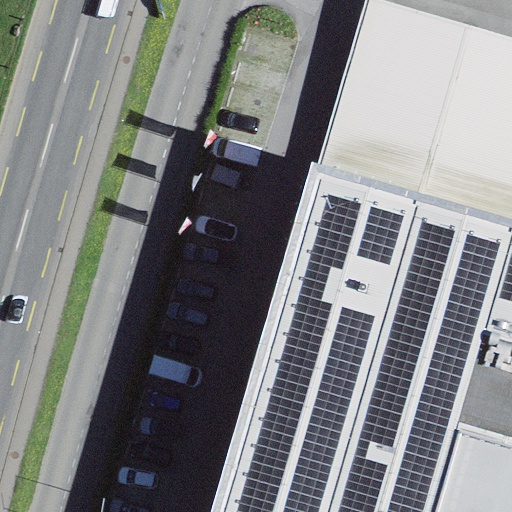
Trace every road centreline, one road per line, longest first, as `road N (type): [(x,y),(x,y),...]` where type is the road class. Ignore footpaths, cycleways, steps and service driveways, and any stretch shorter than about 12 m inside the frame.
road 1 (unclassified): [(211,0),(59,511)]
road 2 (secondary): [(0,307),(88,0)]
